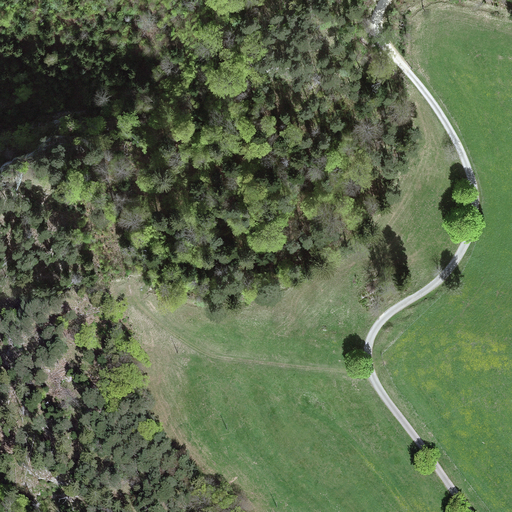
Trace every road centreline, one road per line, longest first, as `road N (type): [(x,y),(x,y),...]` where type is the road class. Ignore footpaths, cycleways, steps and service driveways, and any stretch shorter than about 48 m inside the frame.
road 1 (track): [(384,0),(375,17),(378,38),(450,130),(475,204),(451,266),(376,327),(367,353),(372,377)]
road 2 (track): [(372,377),(467,511)]
